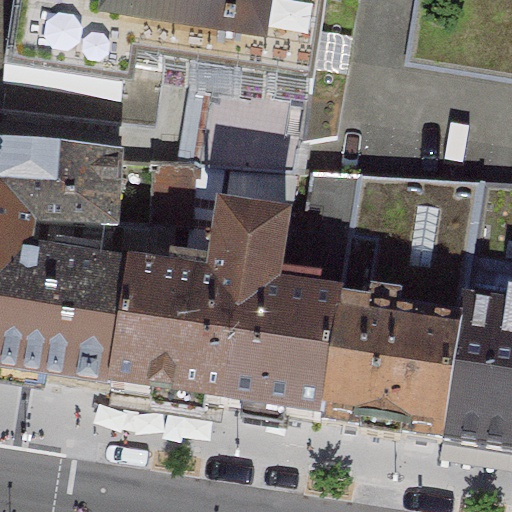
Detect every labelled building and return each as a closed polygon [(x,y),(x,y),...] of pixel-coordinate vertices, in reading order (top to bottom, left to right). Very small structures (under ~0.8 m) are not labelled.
[(18,0),(4,88),(124,107),(130,71),(312,100),(304,146),(340,141),(358,26),(326,21),(329,0),(18,0)] [(329,0),(326,21),(358,26),(361,0),(329,0)] [(511,0),(418,0),(407,70),(511,86),(511,0)] [(236,162),(235,198),(294,200),(296,117),(203,115),(202,161),(236,162)] [(0,260),(29,266),(31,258),(34,228),(116,234),(116,230),(123,167),(0,159),(0,260)] [(155,169),(123,167),(116,230),(150,233),(155,169)] [(195,172),(155,169),(150,233),(190,236),(195,172)] [(314,302),(344,307),(358,226),(365,182),(313,180),(308,217),(327,220),(314,302)] [(486,188),(365,182),(358,226),(432,239),(476,247),(486,188)] [(511,228),(511,190),(486,188),(476,247),(473,269),(507,274),(511,228)] [(201,408),(226,412),(256,225),(224,219),(213,288),(132,274),(113,393),(163,402),(201,408)] [(288,230),(256,225),(226,412),(245,415),(325,427),(343,311),(344,307),(314,302),(277,297),(288,230)] [(473,269),(476,247),(432,239),(416,324),(463,331),(466,313),(473,269)] [(0,376),(113,393),(132,274),(31,258),(29,266),(0,260),(0,376)] [(446,446),(463,331),(416,324),(372,318),(372,315),(343,311),(325,427),(446,446)] [(446,446),(511,457),(511,320),(466,313),(463,331),(446,446)]
